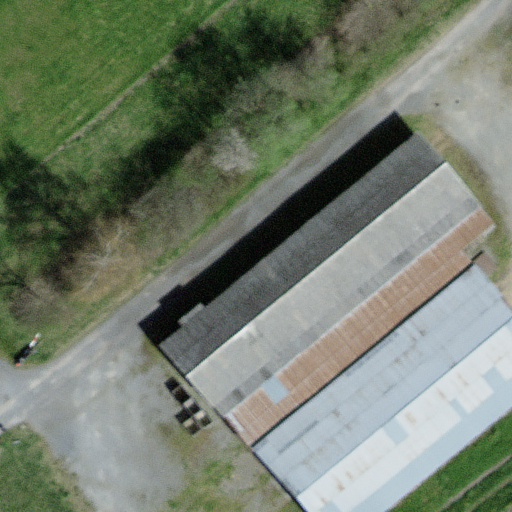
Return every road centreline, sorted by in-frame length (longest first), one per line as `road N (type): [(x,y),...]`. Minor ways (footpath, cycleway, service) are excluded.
road 1 (track): [(30,402),(499,0)]
road 2 (track): [(115,511),(30,402)]
